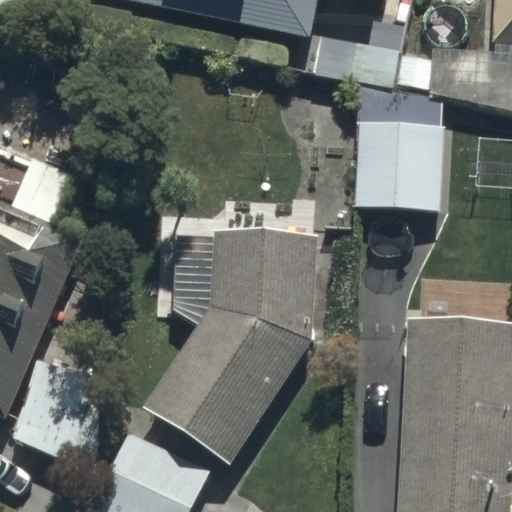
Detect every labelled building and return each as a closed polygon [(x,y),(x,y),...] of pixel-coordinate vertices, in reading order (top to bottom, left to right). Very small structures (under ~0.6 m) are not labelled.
[(98,0),(96,12),(313,56),(322,7),(391,21),(395,0),(98,0)] [(511,64),(511,0),(500,0),(498,64),(511,64)] [(435,77),(322,53),(314,87),(398,105),(399,97),(430,104),(435,77)] [(361,227),(444,228),(447,145),(443,144),(444,116),(366,103),(365,141),(362,141),(361,227)] [(97,383),(40,375),(89,262),(61,249),(83,198),(36,178),(15,227),(0,220),(0,437),(11,442),(8,451),(98,496),(97,383)] [(316,363),(321,261),(218,256),(215,331),(147,431),(232,488),(316,363)] [(511,511),(511,349),(410,345),(403,511),(511,511)] [(202,511),(213,491),(131,450),(100,511),(202,511)]
